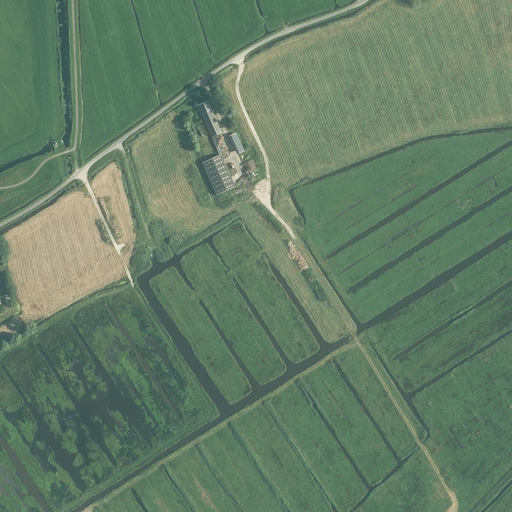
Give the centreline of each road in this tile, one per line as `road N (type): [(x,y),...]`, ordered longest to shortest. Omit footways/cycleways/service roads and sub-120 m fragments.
road 1 (unclassified): [(0,225),(238,57),(365,0)]
road 2 (track): [(268,205),(266,160),(237,93),(238,57)]
road 3 (track): [(116,249),(148,237),(117,143)]
road 4 (track): [(132,284),(77,174)]
